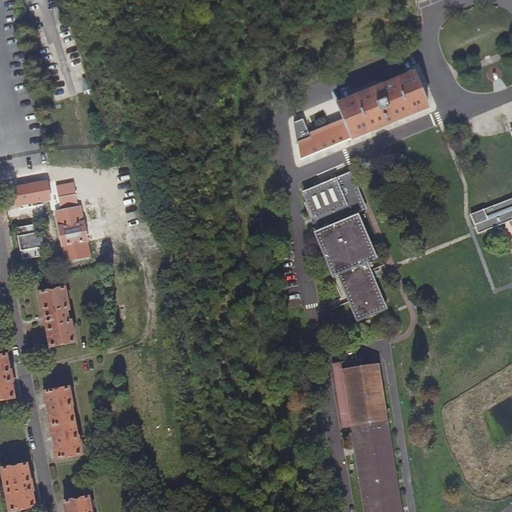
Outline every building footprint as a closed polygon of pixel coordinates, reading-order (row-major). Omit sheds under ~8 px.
[(309,140),(307,135),(301,121),(292,125),(298,162),(349,141),(350,141),(426,110),(411,74),(379,88),(375,76),(350,86),(355,98),(335,106),(341,122),(343,126),(309,140)] [(341,122),(307,135),(309,140),(343,126),(341,122)] [(511,168),(511,151),(504,134),(499,136),(511,168)] [(134,151),(116,150),(115,161),(133,162),(134,151)] [(153,186),(195,491),(209,486),(161,153),(148,152),(153,186)] [(280,158),(284,171),(295,168),(291,155),(280,158)] [(299,181),(303,189),(349,171),(346,163),(299,181)] [(355,322),(382,310),(363,263),(373,259),(355,218),(346,222),(344,218),(361,210),(347,176),(301,195),(315,230),(312,232),(331,278),(336,277),(355,322)] [(46,183),(13,190),(16,207),(50,200),(46,183)] [(77,205),(75,196),(59,199),(60,208),(77,205)] [(480,215),(471,219),(475,230),(502,218),(505,225),(509,230),(511,232),(511,200),(509,203),(506,199),(478,211),(480,215)] [(56,213),(62,248),(86,243),(80,208),(56,213)] [(40,234),(38,226),(17,230),(18,238),(20,252),(21,252),(23,260),(44,256),(42,248),(43,247),(40,234)] [(86,243),(62,248),(64,262),(89,258),(86,243)] [(73,345),(64,291),(39,295),(49,349),(73,345)] [(8,373),(5,357),(0,358),(0,402),(13,400),(10,384),(11,383),(9,373),(8,373)] [(400,511),(377,366),(364,368),(363,360),(333,364),(342,429),(350,427),(363,511),(400,511)] [(71,407),(67,390),(43,394),(45,406),(46,406),(48,414),(46,415),(51,438),(52,438),(54,449),(53,450),(55,461),(80,457),(76,438),(75,438),(70,408),(71,407)] [(28,482),(25,466),(1,471),(8,511),(14,511),(33,509),(30,493),(32,492),(29,482),(28,482)] [(89,511),(87,499),(63,503),(64,511),(89,511)]
